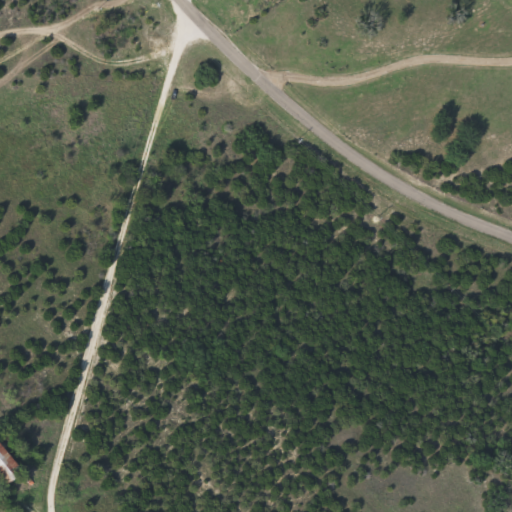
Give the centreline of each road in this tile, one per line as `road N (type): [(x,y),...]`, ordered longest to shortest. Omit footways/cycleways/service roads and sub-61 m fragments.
road 1 (residential): [(179,2),(72,367),(51,511)]
road 2 (residential): [(511,234),(449,209),(342,146),(177,0)]
